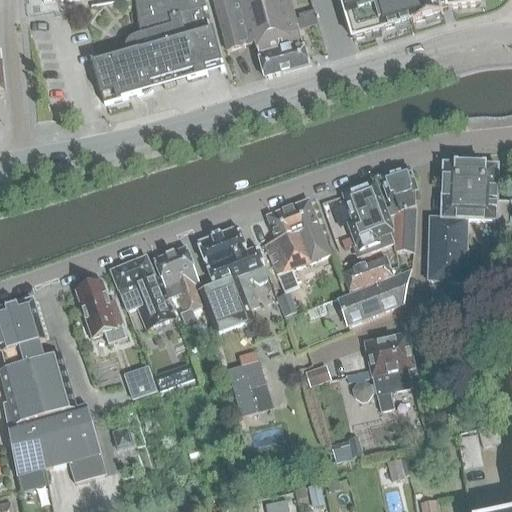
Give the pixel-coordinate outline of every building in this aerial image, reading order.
[(206,11),(203,0),(134,0),(141,37),(138,38),(134,39),(130,42),(127,45),(125,49),(125,53),(126,57),(92,66),(104,108),(152,94),(150,86),(162,83),(164,88),(174,85),(173,80),(185,77),(187,84),(207,78),(205,71),(222,66),(213,33),(209,34),(203,12),(206,11)] [(289,0),(213,0),(229,55),(257,48),(265,80),(266,82),(309,71),(308,68),(299,33),(318,27),(314,13),(295,18),(289,0)] [(340,0),(353,42),(382,33),(381,33),(412,23),(413,25),(443,16),(441,10),(447,8),(447,10),(479,7),(478,0),(340,0)] [(499,169),(444,167),(442,222),(430,221),(428,284),(466,286),(468,222),(495,223),(495,237),(511,237),(511,205),(498,205),(499,169)] [(390,209),(386,210),(391,221),(394,247),(395,255),(413,256),(417,202),(414,194),(418,192),(410,170),(382,180),(390,209)] [(359,260),(394,247),(391,221),(386,210),(385,211),(375,186),(343,198),(353,225),(348,227),(359,260)] [(329,257),(308,203),(269,219),(278,243),(266,247),(285,297),(300,292),(292,272),(319,261),(318,261),(329,257)] [(248,254),(238,232),(200,246),(216,289),(201,295),(217,338),(255,324),(251,315),(261,311),(250,284),(252,283),(258,288),(266,286),(267,280),(264,271),(265,270),(257,250),(248,254)] [(155,264),(157,271),(169,299),(179,295),(187,316),(181,318),(185,329),(196,324),(192,314),(204,309),(196,287),(200,285),(188,252),(155,264)] [(169,299),(157,271),(152,273),(147,260),(111,275),(121,303),(123,302),(127,314),(138,309),(147,332),(177,320),(169,299)] [(392,280),(385,261),(343,277),(349,295),(392,280)] [(401,309),(409,277),(339,304),(349,329),(401,309)] [(109,308),(101,286),(76,295),(77,297),(74,297),(78,307),(80,307),(87,324),(84,325),(90,341),(103,337),(107,349),(126,342),(114,306),(109,308)] [(296,317),(289,297),(277,301),(283,321),(296,317)] [(34,346),(44,343),(32,302),(7,309),(18,350),(18,351),(24,369),(26,368),(43,422),(32,425),(44,474),(67,467),(72,487),(104,478),(98,457),(99,457),(85,409),(75,411),(60,358),(39,364),(34,346)] [(16,482),(44,474),(32,425),(43,422),(26,368),(24,369),(18,351),(18,350),(7,309),(0,311),(0,352),(6,372),(0,374),(0,375),(6,405),(5,422),(16,482)] [(412,372),(405,338),(366,347),(375,388),(371,389),(364,385),(356,387),(352,394),(354,402),(360,406),(369,404),(373,397),(377,397),(377,400),(378,399),(381,416),(393,414),(389,397),(410,392),(406,373),(412,372)] [(266,388),(259,365),(229,374),(242,421),(259,416),(252,392),(266,388)] [(306,376),(311,391),(331,384),(326,369),(306,376)] [(157,396),(148,370),(123,378),(132,404),(157,396)] [(171,374),(155,380),(161,397),(177,391),(171,374)] [(118,433),(124,477),(154,472),(147,428),(118,433)] [(502,446),(498,431),(478,436),(482,451),(502,446)] [(483,470),(477,439),(457,443),(462,474),(483,470)] [(362,459),(358,441),(348,443),(349,445),(331,449),(335,465),(362,459)] [(319,466),(316,452),(298,457),(301,471),(319,466)] [(409,478),(406,461),(388,465),(392,485),(405,482),(404,479),(409,478)] [(260,486),(282,480),(280,471),(257,477),(260,486)] [(329,495),(341,493),(339,483),(327,485),(329,495)] [(313,510),(325,508),(321,487),(308,490),(313,510)] [(297,502),(308,499),(305,491),(295,493),(297,502)]
